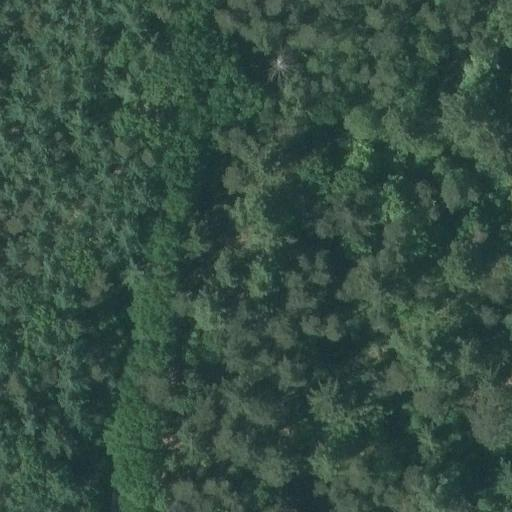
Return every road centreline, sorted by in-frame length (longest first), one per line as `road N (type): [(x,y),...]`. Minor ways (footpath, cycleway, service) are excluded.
road 1 (unknown): [(218,0),(159,511)]
road 2 (unclassified): [(120,511),(177,0)]
